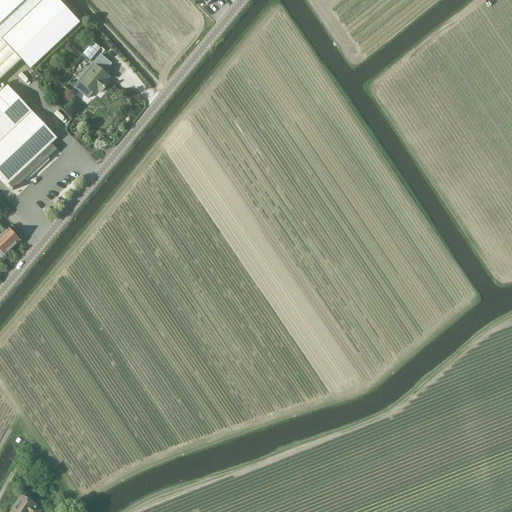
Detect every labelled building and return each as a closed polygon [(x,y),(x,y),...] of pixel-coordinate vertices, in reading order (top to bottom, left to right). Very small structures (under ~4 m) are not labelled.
[(0,0),(0,42),(3,40),(30,69),(81,24),(58,0),(0,0)] [(87,93),(89,94),(91,94),(93,92),(94,93),(97,89),(101,92),(108,84),(104,81),(108,76),(104,73),(111,64),(100,55),(92,64),(95,67),(82,83),(86,87),(86,89),(86,91),(87,93)] [(0,175),(14,191),(57,150),(52,144),(57,139),(7,86),(0,92),(0,175)] [(0,257),(1,257),(4,255),(5,256),(20,241),(10,230),(8,232),(0,223),(0,257)] [(39,511),(41,510),(35,507),(36,505),(23,496),(11,511),(39,511)]
